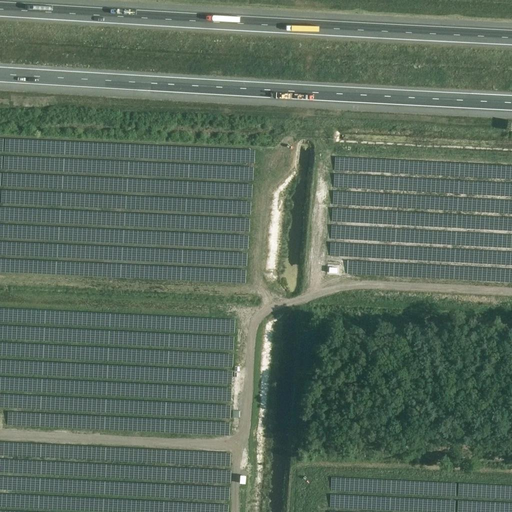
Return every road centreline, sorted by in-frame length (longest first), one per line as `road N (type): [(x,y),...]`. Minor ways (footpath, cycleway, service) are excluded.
road 1 (motorway): [(0,74),(511,103)]
road 2 (motorway): [(511,38),(0,9)]
